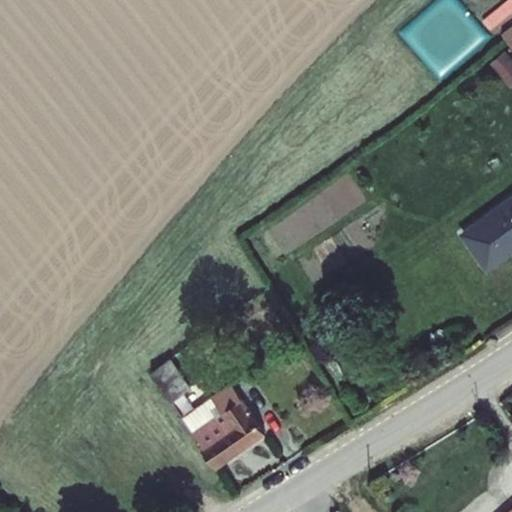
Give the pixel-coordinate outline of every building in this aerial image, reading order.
[(511,49),(494,26),(487,32),(509,60),(511,57),(511,49)] [(480,36),(503,65),(509,60),(487,32),(480,36)] [(511,189),(445,242),(470,275),(511,243),(511,189)] [(128,374),(150,401),(170,388),(150,359),(128,374)] [(182,453),(199,473),(248,435),(209,381),(161,415),(188,448),(182,453)] [(511,409),(486,430),(511,466),(511,409)]
